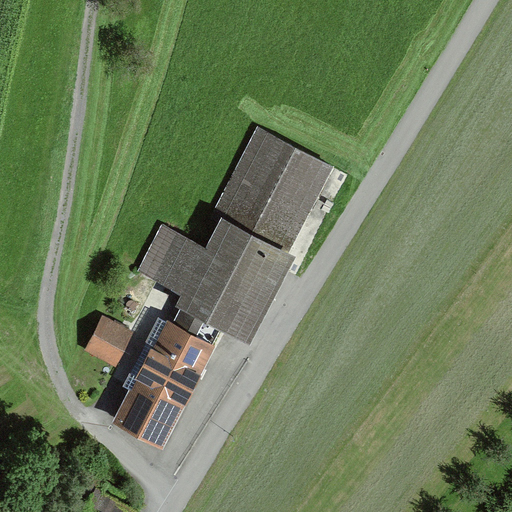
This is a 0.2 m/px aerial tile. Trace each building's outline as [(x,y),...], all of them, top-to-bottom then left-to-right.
[(245,341),(328,166),(257,132),(201,249),(164,232),(143,276),(179,294),(173,307),(245,341)] [(132,332),(101,317),(84,352),(115,367),(132,332)] [(212,342),(164,319),(114,423),(163,446),(212,342)] [(28,470),(22,464),(10,476),(16,482),(28,470)] [(131,511),(132,511),(89,489),(76,511),(49,511),(48,511),(47,511),(131,511)]
